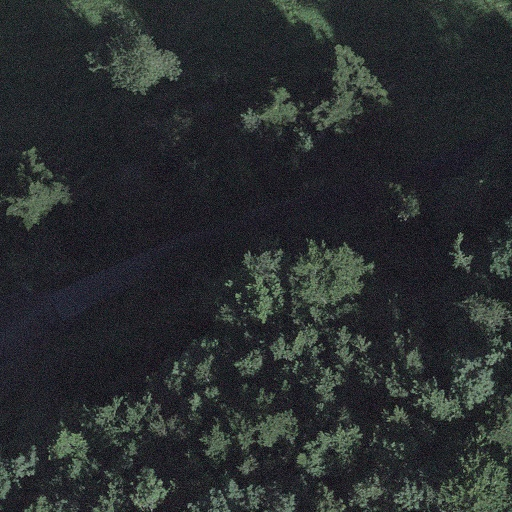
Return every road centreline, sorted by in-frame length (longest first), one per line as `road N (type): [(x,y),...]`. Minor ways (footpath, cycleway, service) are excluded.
road 1 (track): [(56,309),(208,238),(511,134)]
road 2 (track): [(511,295),(252,289),(82,323),(56,309)]
